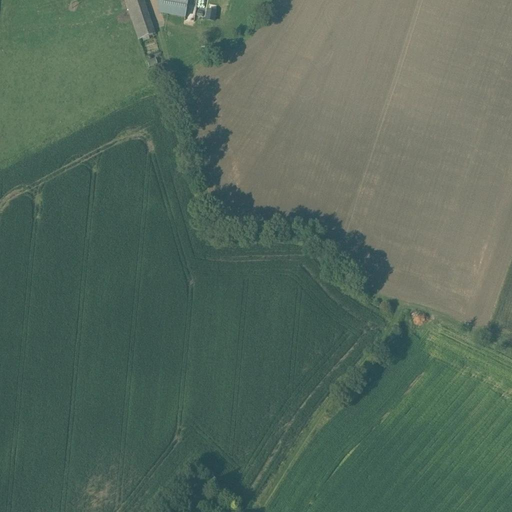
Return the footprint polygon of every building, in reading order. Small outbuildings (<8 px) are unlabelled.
[(142,0),(124,0),(128,9),(142,5),(144,4),(142,0)] [(156,0),(160,16),(185,20),(188,0),(156,0)] [(142,5),(128,9),(136,34),(151,29),(142,5)] [(151,29),(136,34),(139,40),(153,35),(151,29)] [(199,489),(193,484),(188,490),(194,495),(199,489)] [(201,495),(199,494),(193,500),(198,504),(205,496),(202,493),(201,495)]
